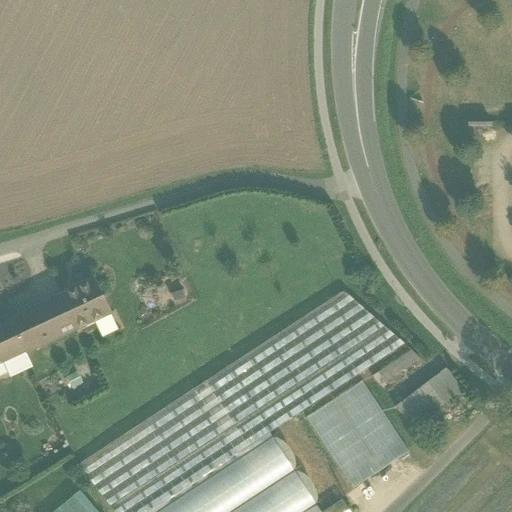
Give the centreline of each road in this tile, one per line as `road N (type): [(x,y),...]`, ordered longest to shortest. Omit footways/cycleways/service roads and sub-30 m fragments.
road 1 (track): [(369,179),(318,192),(259,181),(219,185),(0,250)]
road 2 (tertiary): [(511,371),(428,290),(394,238),(369,179),(353,104)]
road 3 (track): [(511,386),(393,511)]
